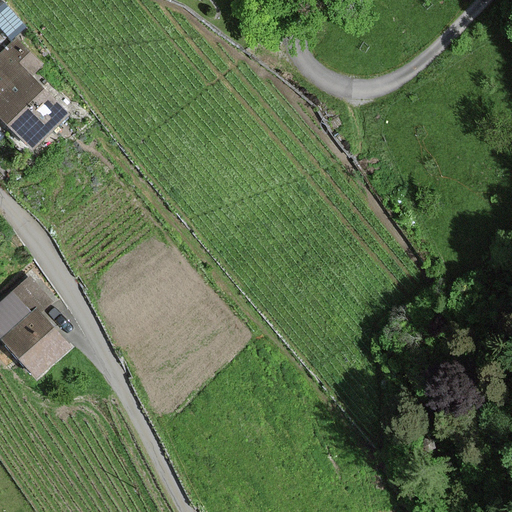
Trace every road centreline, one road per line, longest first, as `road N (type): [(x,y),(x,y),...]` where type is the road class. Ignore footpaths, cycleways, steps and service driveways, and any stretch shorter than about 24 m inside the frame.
road 1 (unclassified): [(0,196),(78,305),(187,511)]
road 2 (unclassified): [(306,0),(294,30),(299,54),(313,71),(353,90),(395,79),(427,59),(483,0)]
